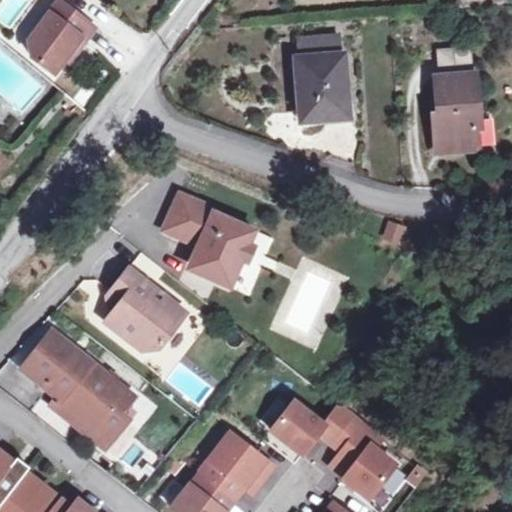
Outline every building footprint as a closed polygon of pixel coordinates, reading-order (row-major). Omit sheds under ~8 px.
[(61,1),(52,13),(64,22),(73,10),(61,1)] [(78,53),(97,28),(73,10),(64,22),(52,13),(30,41),(33,56),(56,73),(67,58),(74,49),(78,53)] [(302,40),(303,59),(340,56),(338,37),(302,40)] [(67,58),(71,62),(78,53),(74,49),(67,58)] [(340,56),(303,59),(298,60),(303,121),(351,117),(345,56),(340,56)] [(441,113),(437,113),(439,151),(479,148),(475,113),(479,113),(475,76),(438,79),(441,113)] [(232,266),(239,269),(245,257),(252,239),(258,226),(216,208),(218,205),(182,190),(165,227),(201,242),(204,253),(199,263),(209,267),(207,272),(226,280),(232,266)] [(404,226),(385,219),(379,234),(399,241),(404,226)] [(257,241),(252,239),(245,257),(250,259),(257,241)] [(204,253),(201,242),(193,260),(199,263),(204,253)] [(175,299),(131,265),(113,288),(118,292),(124,297),(116,307),(107,319),(144,348),(161,346),(180,322),(166,311),(175,299)] [(239,269),(232,266),(226,280),(233,283),(239,269)] [(124,297),(118,292),(110,303),(116,307),(124,297)] [(189,310),(175,299),(166,311),(180,322),(189,310)] [(137,395),(53,329),(23,367),(59,395),(53,403),(108,447),(130,419),(123,413),(137,395)] [(341,402),(327,421),(297,397),(270,431),(301,455),(304,452),(321,430),(333,439),(354,411),(344,403),(341,402)] [(379,445),(386,436),(354,411),(333,439),(345,448),(334,463),(348,473),(346,475),(372,495),(399,461),(379,445)] [(142,428),(130,419),(108,447),(120,457),(142,428)] [(262,482),(277,463),(233,429),(202,469),(204,470),(238,497),(247,485),(254,476),(262,482)] [(270,431),(267,436),(298,460),(301,455),(270,431)] [(28,469),(17,460),(0,447),(0,511),(40,511),(57,491),(28,469)] [(238,497),(204,470),(194,482),(193,481),(175,505),(184,511),(229,511),(231,510),(229,509),(238,497)] [(255,491),(262,482),(254,476),(247,485),(255,491)] [(63,496),(50,511),(100,511),(92,506),(88,510),(77,502),(75,505),(63,496)] [(81,497),(77,502),(88,510),(92,506),(81,497)] [(329,510),(330,511),(357,511),(339,498),(329,510)]
